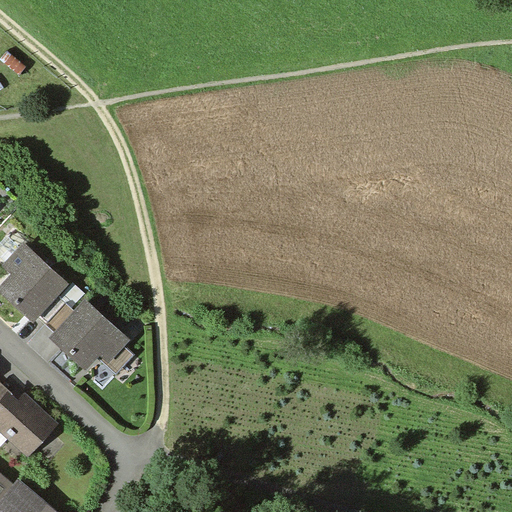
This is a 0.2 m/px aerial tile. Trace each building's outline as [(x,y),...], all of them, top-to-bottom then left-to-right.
[(0,285),(0,292),(33,323),(38,318),(58,296),(69,283),(23,242),(2,266),(11,274),(0,285)] [(73,282),(61,295),(73,307),(85,294),(73,282)] [(106,292),(94,306),(99,311),(112,297),(106,292)] [(45,325),(65,303),(58,296),(38,318),(45,325)] [(54,332),(49,338),(86,372),(98,359),(116,375),(134,355),(124,347),(131,339),(99,311),(94,306),(85,298),(74,310),(54,332)] [(54,332),(74,310),(65,303),(45,325),(54,332)] [(0,399),(8,391),(0,383),(0,399)] [(8,391),(0,399),(0,431),(28,457),(59,424),(25,393),(18,400),(8,391)] [(0,511),(58,511),(18,479),(13,484),(0,472),(0,511)]
